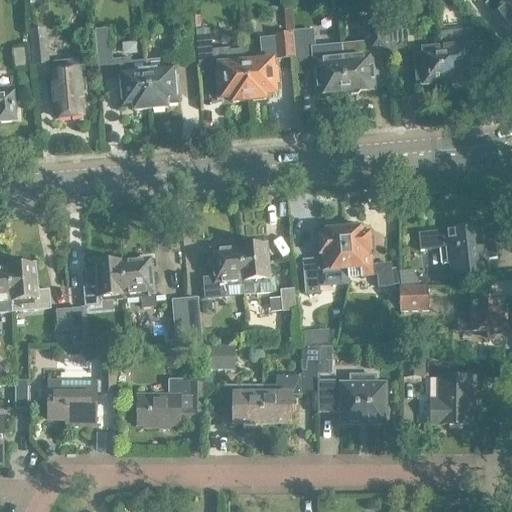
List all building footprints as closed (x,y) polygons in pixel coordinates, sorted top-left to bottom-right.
[(511,0),(491,0),(486,5),(500,23),(500,24),(506,31),(511,38),(511,0)] [(390,53),(387,21),(364,24),(366,44),(341,46),(346,94),(348,94),(351,96),(357,95),(360,92),(374,91),(373,81),(374,81),(373,67),(372,67),(371,55),(390,53)] [(409,51),(406,22),(389,23),(392,52),(409,51)] [(261,62),(246,63),(249,102),(266,101),(265,96),(276,95),(276,86),(278,86),(276,69),(274,70),(273,62),(279,61),(279,60),(294,59),(291,34),(291,25),(284,26),(285,34),(275,35),(276,38),(259,39),(260,48),(261,62)] [(48,66),(44,29),(28,31),(32,67),(48,66)] [(112,66),(109,31),(96,32),(99,67),(112,66)] [(346,94),(341,46),(314,49),(313,31),(293,33),(296,74),(314,73),(315,86),(316,86),(317,96),(332,95),(334,97),(341,97),(343,94),(346,94)] [(200,68),(218,67),(219,74),(217,75),(218,92),(220,91),(221,100),(232,99),(232,104),(249,102),(246,63),(245,51),(228,53),(228,51),(211,52),(209,32),(197,33),(200,68)] [(455,46),(441,47),(444,85),(458,84),(460,81),(460,77),(465,77),(466,79),(469,79),(465,32),(454,33),(455,46)] [(190,34),(178,35),(180,60),(192,59),(190,34)] [(443,85),(444,85),(441,47),(424,49),(423,36),(411,37),(416,87),(430,86),(433,88),(440,88),(443,85)] [(146,63),(150,111),(167,109),(167,104),(178,103),(177,95),(178,95),(177,79),(176,79),(175,69),(174,69),(173,56),(162,57),(162,61),(146,63)] [(131,64),(130,59),(119,60),(120,74),(120,84),(119,84),(121,100),(122,100),(123,108),(133,107),(134,112),(150,111),(146,63),(131,64)] [(55,63),(52,67),(52,73),(56,119),(82,117),(80,94),(86,93),(85,83),(84,70),(78,70),(77,65),(73,61),(55,63)] [(0,123),(16,123),(13,89),(0,90),(0,123)] [(347,230),(344,231),(345,241),(347,270),(348,279),(373,276),(372,275),(378,275),(379,287),(392,286),(391,285),(398,285),(397,270),(390,270),(390,265),(372,267),(369,235),(368,235),(367,229),(358,229),(356,226),(349,227),(347,230)] [(419,234),(421,252),(441,250),(442,265),(455,264),(457,277),(488,273),(487,261),(497,259),(494,226),(419,234)] [(320,239),(322,260),(303,262),(306,294),(319,293),(317,272),(347,270),(345,241),(344,231),(341,231),(338,227),(331,228),(329,232),(320,233),(321,239),(320,239)] [(243,283),(244,296),(276,293),(275,279),(270,280),(266,245),(240,248),(243,283)] [(240,248),(239,248),(240,249),(213,251),(214,259),(212,259),(214,279),(204,280),(206,300),(229,298),(227,284),(243,283),(240,248)] [(150,268),(149,260),(122,263),(125,297),(140,295),(142,309),(155,307),(151,268),(150,268)] [(99,299),(115,298),(115,302),(126,301),(125,297),(122,263),(122,261),(95,264),(95,266),(85,267),(87,288),(84,288),(86,308),(100,307),(99,299)] [(9,267),(14,313),(51,310),(49,291),(37,292),(35,265),(9,267)] [(0,314),(14,313),(9,267),(8,267),(8,268),(0,268),(0,314)] [(414,271),(399,273),(401,286),(419,284),(418,282),(414,275),(414,271)] [(390,296),(386,310),(401,309),(401,313),(428,312),(428,289),(400,290),(400,292),(392,292),(392,295),(390,296)] [(289,291),(281,292),(283,313),(291,312),(296,311),(295,298),(294,290),(289,291)] [(303,297),(295,298),(296,311),(304,310),(303,297)] [(471,332),(488,332),(489,340),(507,340),(506,312),(500,312),(500,298),(471,299),(471,308),(463,308),(463,315),(459,315),(459,332),(471,332)] [(190,347),(202,347),(198,299),(185,301),(190,347)] [(185,301),(172,302),(177,347),(190,347),(185,301)] [(82,310),(69,311),(71,332),(84,331),(82,310)] [(57,312),(58,333),(71,332),(69,311),(57,312)] [(236,373),(237,349),(206,349),(206,373),(236,373)] [(300,396),(300,395),(317,395),(317,359),(317,349),(303,349),(303,378),(276,378),(276,387),(262,387),(262,395),(263,425),(291,425),(291,396),(300,396)] [(317,349),(317,359),(330,359),(330,349),(317,349)] [(74,427),(96,427),(96,393),(115,393),(116,352),(101,352),(101,382),(48,382),(48,421),(74,421),(74,427)] [(403,353),(403,379),(425,379),(425,353),(403,353)] [(341,413),(341,425),(385,425),(385,421),(389,421),(389,409),(385,409),(385,385),(376,385),(376,377),(351,377),(351,385),(343,385),(343,383),(319,383),(319,381),(317,381),(317,416),(319,416),(319,413),(341,413)] [(474,377),(440,377),(440,402),(431,402),(432,425),(472,425),(472,393),(474,393),(474,377)] [(203,418),(203,382),(178,382),(169,382),(169,397),(138,397),(138,427),(144,427),(144,430),(159,430),(159,427),(179,427),(179,422),(192,422),(192,418),(203,418)] [(27,384),(15,384),(15,410),(27,410),(27,384)] [(262,387),(225,387),(225,414),(233,414),(233,425),(243,425),(243,429),(258,429),(258,425),(263,425),(262,395),(262,387)]
